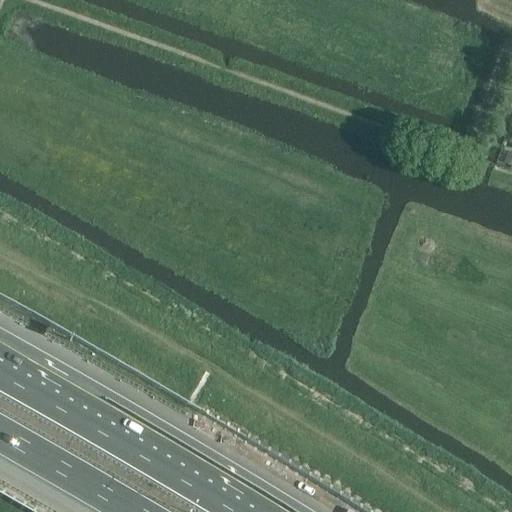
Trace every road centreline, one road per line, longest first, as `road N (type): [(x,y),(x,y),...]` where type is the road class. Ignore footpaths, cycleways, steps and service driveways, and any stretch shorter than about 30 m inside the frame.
road 1 (motorway): [(273,511),(0,352)]
road 2 (motorway): [(0,438),(129,511)]
